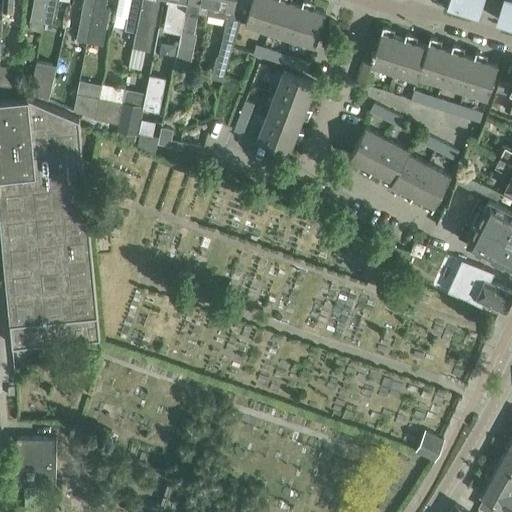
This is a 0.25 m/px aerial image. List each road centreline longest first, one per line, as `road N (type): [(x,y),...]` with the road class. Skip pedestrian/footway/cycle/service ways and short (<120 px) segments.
road 1 (residential): [(314,162),(367,1)]
road 2 (unclassified): [(431,511),(511,370)]
road 3 (residential): [(367,1),(511,40)]
road 4 (residential): [(425,225),(314,162)]
